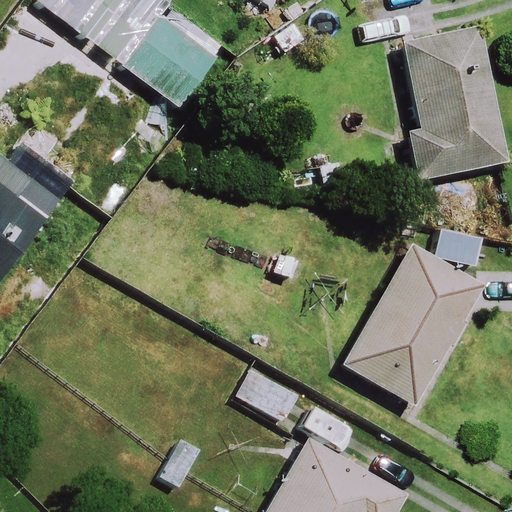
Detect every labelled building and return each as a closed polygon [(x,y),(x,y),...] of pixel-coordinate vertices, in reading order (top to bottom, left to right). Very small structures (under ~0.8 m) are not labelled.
[(498,170),(469,36),(392,52),(411,137),(399,140),(409,189),(498,170)] [(22,187),(0,169),(0,270),(35,225),(9,204),(22,187)] [(472,293),(403,254),(336,374),(405,412),(472,293)] [(291,402),(244,374),(229,401),(276,429),(291,402)] [(375,511),(386,495),(303,445),(262,511),(375,511)]
